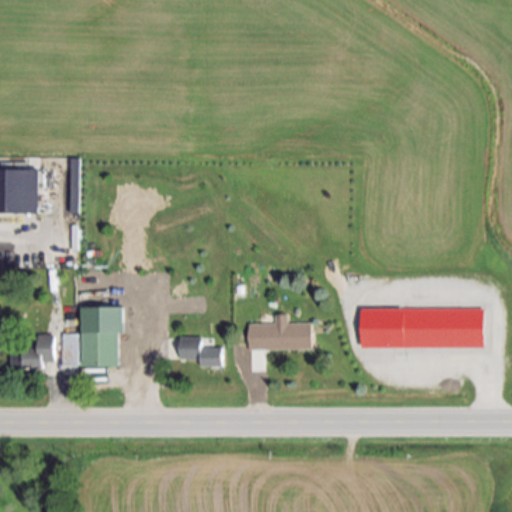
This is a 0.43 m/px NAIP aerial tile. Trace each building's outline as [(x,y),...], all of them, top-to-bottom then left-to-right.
[(0,168),(19,168),(19,214),(0,214),(0,168)] [(488,309),(366,310),(367,349),(488,348),(488,309)] [(251,352),(251,325),(276,325),(276,316),(290,316),(291,325),(314,324),(315,351),(251,352)] [(84,334),(122,334),(122,369),(84,369),(84,334)] [(80,335),(80,366),(64,366),(64,335),(80,335)] [(46,373),(13,373),(13,351),(40,350),(40,340),(59,340),(59,366),(46,366),(46,373)] [(169,365),(169,340),(225,340),(225,365),(169,365)]
